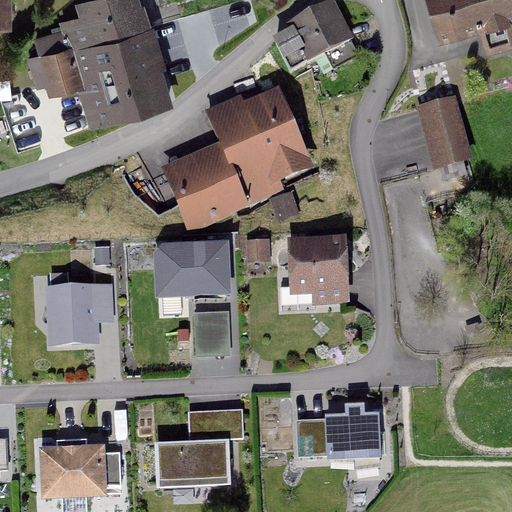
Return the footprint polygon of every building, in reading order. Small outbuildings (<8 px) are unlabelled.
[(0,0),(0,24),(1,24),(1,27),(9,27),(9,20),(6,20),(6,14),(15,14),(16,5),(7,4),(6,0),(0,0)] [(59,27),(60,33),(66,52),(142,30),(132,0),(86,0),(79,2),(84,19),(59,27)] [(511,0),(425,0),(436,36),(477,24),(484,51),(511,43),(511,0)] [(323,58),(350,43),(332,8),(287,32),(290,37),(274,45),(288,75),(323,57),(323,58)] [(53,96),(78,88),(90,128),(164,106),(142,30),(66,52),(60,33),(34,41),(39,57),(28,61),(36,90),(50,86),(53,96)] [(271,173),(300,160),(275,101),(210,129),(224,160),(169,184),(189,230),(279,192),(271,173)] [(451,103),(421,111),(437,169),(466,161),(451,103)] [(288,196),(269,202),(276,223),(296,216),(288,196)] [(227,294),(225,246),(158,248),(160,296),(227,294)] [(312,290),(313,305),(343,304),(340,246),(290,249),(292,291),(312,290)] [(109,300),(108,289),(96,289),(97,301),(109,300)] [(49,294),(52,346),(92,344),(90,292),(49,294)] [(226,315),(192,317),(194,357),(228,356),(226,315)] [(376,419),(361,419),(361,409),(345,410),(345,420),(325,421),(326,460),(377,458),(376,419)] [(238,415),(227,415),(228,441),(239,440),(238,415)] [(226,482),(224,447),(156,450),(157,485),(226,482)] [(297,449),(297,459),(322,458),(322,448),(297,449)] [(119,490),(118,456),(99,457),(99,453),(41,456),(43,499),(101,497),(100,491),(119,490)]
